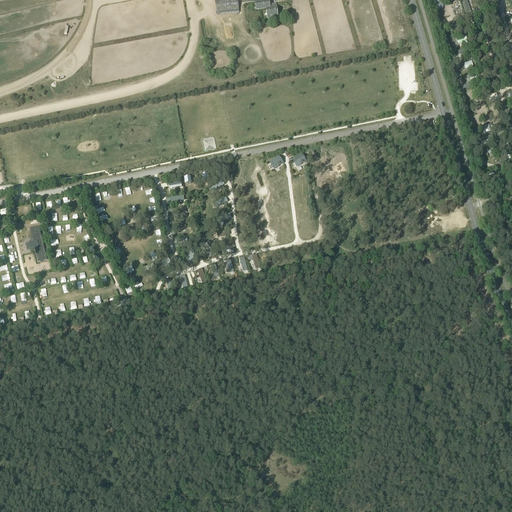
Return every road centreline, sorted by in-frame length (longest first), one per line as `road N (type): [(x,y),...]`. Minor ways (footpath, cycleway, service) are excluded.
road 1 (primary): [(511,325),(477,233),(411,0)]
road 2 (track): [(446,0),(442,22),(482,162),(511,167)]
road 3 (track): [(511,136),(480,18),(511,3)]
road 4 (unknown): [(0,92),(56,65),(85,29),(90,8)]
